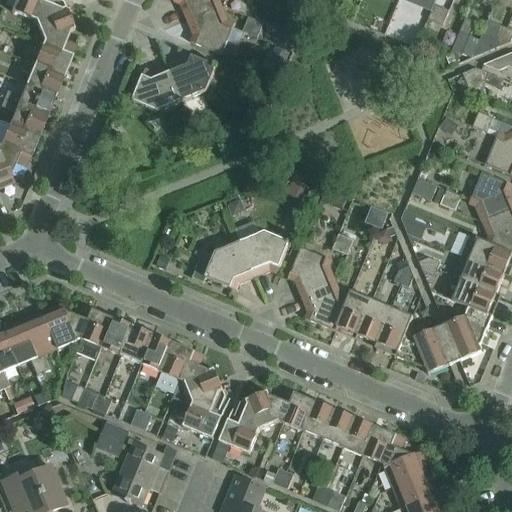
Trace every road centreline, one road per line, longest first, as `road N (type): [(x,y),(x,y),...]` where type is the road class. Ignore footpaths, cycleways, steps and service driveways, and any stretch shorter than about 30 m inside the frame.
road 1 (residential): [(30,250),(485,429)]
road 2 (residential): [(30,250),(131,0)]
